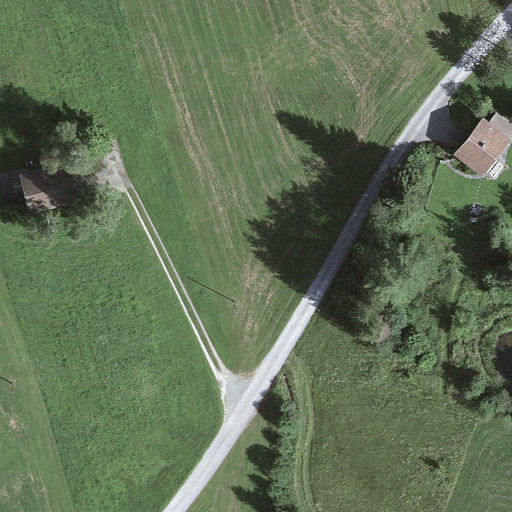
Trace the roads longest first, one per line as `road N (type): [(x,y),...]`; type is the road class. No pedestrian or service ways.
road 1 (unclassified): [(173,511),(248,408),(387,166),(511,10)]
road 2 (track): [(248,408),(218,368),(110,154)]
